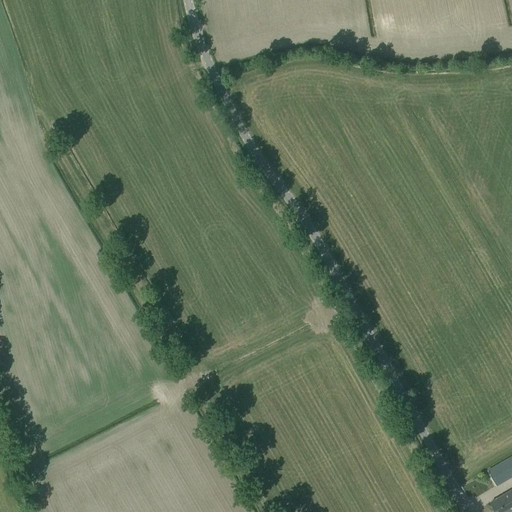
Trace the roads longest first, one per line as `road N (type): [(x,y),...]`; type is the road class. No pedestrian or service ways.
road 1 (unclassified): [(467,511),(338,275),(244,137),(188,0)]
road 2 (track): [(269,511),(47,128)]
